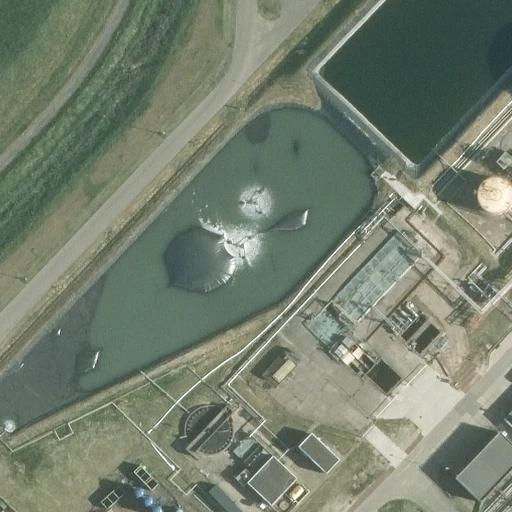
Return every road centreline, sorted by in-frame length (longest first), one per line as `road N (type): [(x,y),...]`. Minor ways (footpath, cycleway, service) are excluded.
road 1 (unclassified): [(0,333),(243,62),(244,0)]
road 2 (unclassified): [(408,491),(511,374)]
